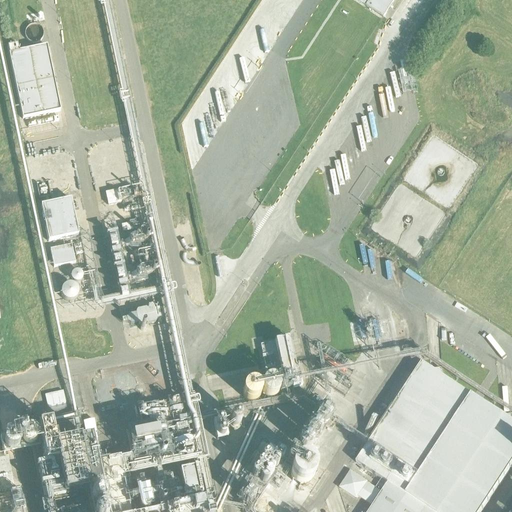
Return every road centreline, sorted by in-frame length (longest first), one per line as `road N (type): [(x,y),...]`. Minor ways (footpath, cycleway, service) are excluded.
road 1 (unclassified): [(277,212),(421,0)]
road 2 (unclassified): [(420,311),(277,212)]
road 3 (unclassified): [(192,342),(269,222)]
